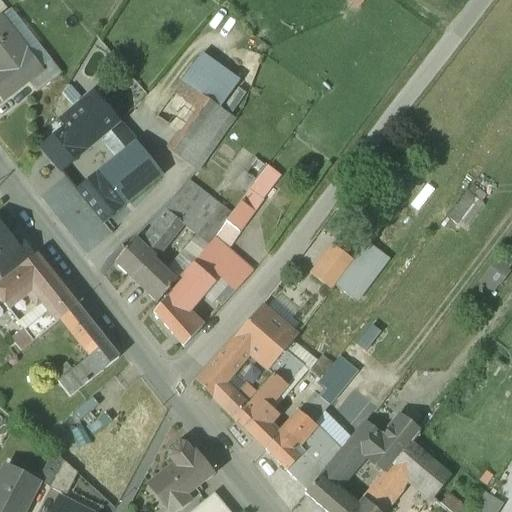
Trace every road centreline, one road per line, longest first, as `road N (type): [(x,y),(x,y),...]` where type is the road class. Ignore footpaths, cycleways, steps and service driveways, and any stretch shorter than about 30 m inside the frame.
road 1 (residential): [(484,0),(172,386)]
road 2 (residential): [(172,386),(0,178)]
road 3 (residential): [(268,511),(172,386)]
road 4 (residential): [(172,386),(115,511)]
